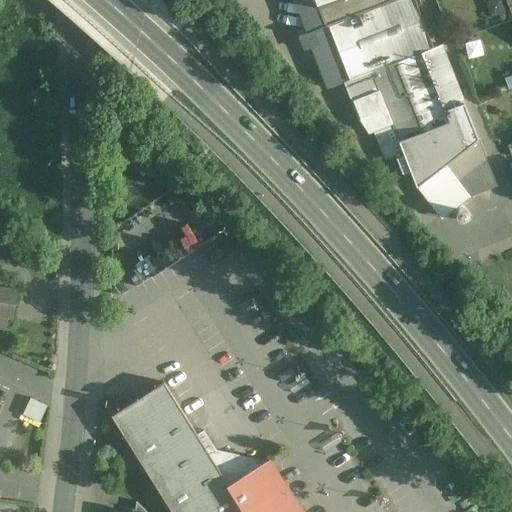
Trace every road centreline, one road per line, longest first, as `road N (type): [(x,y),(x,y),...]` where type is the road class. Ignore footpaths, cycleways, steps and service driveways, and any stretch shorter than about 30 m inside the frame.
road 1 (primary): [(107,0),(277,157),(511,431)]
road 2 (tertiary): [(74,0),(75,329),(60,511)]
road 3 (unknown): [(281,0),(423,188)]
